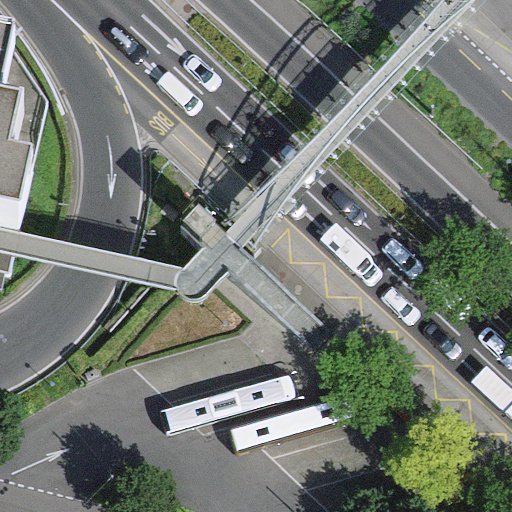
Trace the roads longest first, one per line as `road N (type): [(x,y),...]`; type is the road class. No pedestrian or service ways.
road 1 (motorway): [(99,0),(511,388)]
road 2 (motorway): [(26,0),(88,77),(102,116),(111,195),(68,300),(35,338),(0,354)]
road 3 (motorway): [(511,266),(222,0)]
road 4 (primary): [(511,94),(412,0)]
